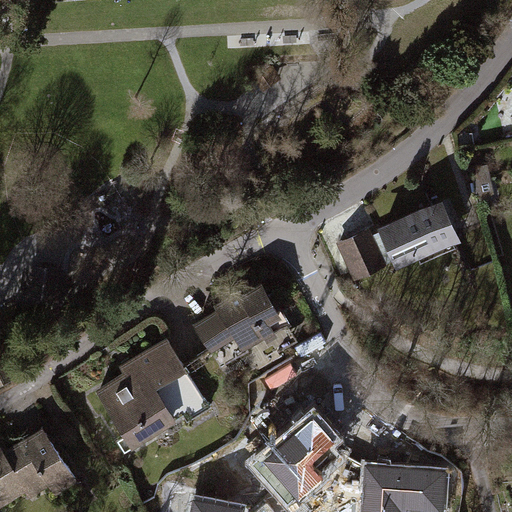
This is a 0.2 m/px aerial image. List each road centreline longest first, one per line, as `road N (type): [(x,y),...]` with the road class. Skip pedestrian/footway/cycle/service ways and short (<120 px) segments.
road 1 (residential): [(511,432),(447,430),(407,419),(378,399),(352,365),(283,229)]
road 2 (residential): [(283,229),(198,272),(0,401)]
road 3 (residential): [(283,229),(430,134),(511,44)]
